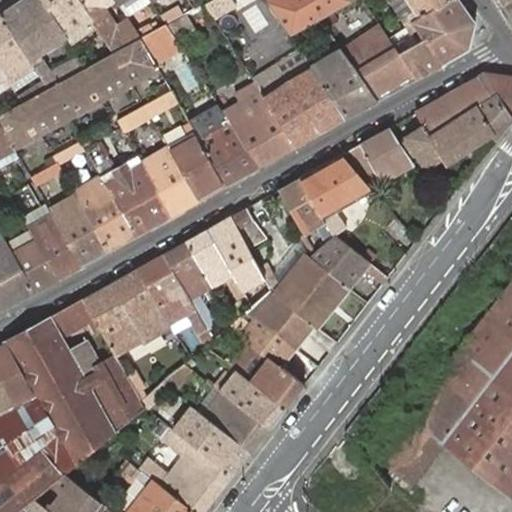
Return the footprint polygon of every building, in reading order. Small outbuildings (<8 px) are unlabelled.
[(44,0),(20,0),(0,14),(35,68),(40,74),(47,70),(38,55),(67,36),(44,0)] [(80,0),(44,0),(67,36),(73,43),(90,32),(95,38),(102,33),(80,0)] [(116,0),(80,0),(102,33),(115,53),(141,38),(137,32),(131,23),(119,31),(105,11),(118,2),(116,0)] [(210,0),(204,3),(213,18),(234,5),(230,0),(210,0)] [(354,0),(267,0),(291,35),(320,19),(354,0)] [(408,0),(415,10),(403,17),(408,24),(412,21),(452,0),(408,0)] [(476,23),(459,0),(452,0),(412,21),(408,24),(413,32),(418,29),(428,43),(442,64),(469,49),(476,23)] [(174,6),(161,14),(166,24),(180,17),(174,6)] [(0,14),(0,13),(0,68),(11,85),(35,68),(0,14)] [(137,32),(141,38),(156,30),(152,24),(137,32)] [(156,30),(141,38),(149,51),(156,63),(181,48),(173,36),(165,24),(156,30)] [(380,24),(380,25),(374,29),(351,44),(343,50),(345,54),(378,100),(417,78),(403,57),(389,37),(380,24)] [(23,104),(0,115),(0,122),(15,148),(159,69),(156,63),(149,51),(141,38),(115,53),(89,67),(49,89),(23,104)] [(417,78),(442,64),(428,43),(403,57),(417,78)] [(343,50),(341,48),(312,65),(313,67),(316,72),(345,54),(343,50)] [(347,117),(378,100),(345,54),(316,72),(347,117)] [(42,78),(44,81),(49,89),(89,67),(81,57),(42,78)] [(313,67),(312,65),(285,80),(319,133),(347,117),(316,72),(313,67)] [(0,68),(0,83),(2,82),(6,88),(11,85),(0,68)] [(236,94),(256,83),(251,74),(231,85),(236,94)] [(478,107),(496,96),(511,119),(511,117),(511,77),(485,74),(416,112),(425,126),(432,137),(478,107)] [(297,145),(319,133),(285,80),(264,94),(267,99),(297,145)] [(44,81),(18,97),(23,104),(49,89),(44,81)] [(262,165),(297,145),(267,99),(264,94),(262,91),(256,83),(219,103),(224,110),(225,112),(262,165)] [(159,99),(172,91),(170,87),(164,90),(156,95),(159,99)] [(163,105),(176,98),(172,91),(159,99),(163,105)] [(146,106),(159,99),(156,95),(143,102),(131,110),(133,114),(146,106)] [(496,96),(478,107),(494,131),(497,137),(511,119),(496,96)] [(149,113),(163,105),(159,99),(146,106),(149,113)] [(136,120),(149,113),(146,106),(133,114),(136,120)] [(494,131),(478,107),(432,137),(425,126),(408,137),(399,142),(406,151),(410,157),(417,152),(427,166),(444,155),(447,161),(494,131)] [(133,114),(131,110),(123,114),(117,118),(119,121),(133,114)] [(227,184),(262,165),(225,112),(224,110),(198,124),(195,119),(190,122),(192,124),(227,184)] [(139,127),(136,120),(133,114),(119,121),(123,128),(126,134),(139,127)] [(0,156),(15,148),(0,122),(0,156)] [(200,200),(227,184),(192,124),(181,130),(186,138),(189,136),(193,143),(178,152),(174,145),(169,147),(200,200)] [(373,137),(343,154),(366,181),(377,174),(391,166),(394,171),(413,161),(410,157),(406,151),(399,142),(390,127),(373,137)] [(67,148),(80,142),(79,139),(66,146),(67,148)] [(67,148),(71,155),(85,149),(80,142),(67,148)] [(52,153),(53,155),(67,148),(66,146),(59,149),(52,153)] [(173,215),(200,200),(169,147),(164,150),(168,157),(153,166),(149,159),(142,162),(173,215)] [(15,148),(0,156),(0,167),(20,156),(15,148)] [(53,155),(58,162),(71,155),(67,148),(53,155)] [(343,154),(301,177),(325,218),(335,234),(343,230),(346,228),(336,212),(374,191),(366,181),(343,154)] [(133,167),(142,162),(139,157),(129,162),(133,167)] [(42,186),(61,172),(54,162),(35,176),(42,186)] [(105,183),(136,235),(173,215),(142,162),(133,167),(129,162),(113,173),(115,178),(105,183)] [(391,166),(377,174),(380,179),(394,171),(391,166)] [(102,178),(105,183),(115,178),(113,173),(102,178)] [(78,197),(109,251),(136,235),(105,183),(102,178),(100,175),(75,191),(78,197)] [(280,189),(305,234),(319,227),(327,241),(335,234),(325,218),(301,177),(280,189)] [(55,217),(83,265),(109,251),(78,197),(74,199),(73,197),(50,209),(55,217)] [(23,216),(29,226),(39,220),(41,224),(55,217),(50,209),(47,202),(23,216)] [(248,208),(232,216),(249,248),(268,237),(254,219),(248,208)] [(232,216),(209,229),(235,275),(238,282),(260,269),(249,248),(232,216)] [(60,279),(83,265),(55,217),(41,224),(39,220),(29,226),(32,230),(60,279)] [(209,229),(187,242),(213,288),(229,279),(237,293),(245,308),(251,304),(243,290),(238,282),(235,275),(209,229)] [(36,292),(60,279),(32,230),(8,244),(36,292)] [(308,253),(275,294),(314,324),(318,328),(350,288),(310,256),(315,251),(305,234),(300,237),(308,253)] [(327,241),(315,251),(310,256),(350,288),(365,269),(370,272),(383,283),(388,276),(384,273),(370,263),(354,249),(335,234),(327,241)] [(0,311),(35,293),(36,292),(8,244),(5,238),(0,240),(0,311)] [(187,242),(164,254),(202,320),(207,317),(207,316),(205,311),(207,310),(198,296),(213,288),(187,242)] [(138,269),(166,317),(171,325),(187,316),(190,321),(193,319),(196,323),(202,320),(164,254),(138,269)] [(115,354),(121,364),(127,360),(122,352),(144,340),(140,333),(166,317),(138,269),(84,299),(95,317),(100,328),(115,354)] [(383,283),(370,272),(362,283),(375,294),(383,283)] [(243,290),(251,304),(273,291),(265,277),(243,290)] [(229,279),(213,288),(221,303),(237,293),(229,279)] [(253,307),(244,314),(250,319),(253,316),(295,348),(308,333),(312,339),(330,351),(337,342),(318,328),(314,324),(275,294),(273,291),(253,307)] [(454,440),(511,485),(511,294),(388,454),(421,481),(454,440)] [(51,318),(10,339),(19,357),(44,345),(49,355),(67,346),(61,337),(90,320),(95,317),(84,299),(51,318)] [(233,324),(229,327),(235,331),(249,342),(258,349),(281,367),(295,348),(253,316),(250,319),(244,314),(241,317),(233,324)] [(96,330),(100,328),(95,317),(90,320),(96,330)] [(207,317),(202,320),(207,328),(212,326),(207,317)] [(202,320),(196,323),(201,332),(207,328),(202,320)] [(214,339),(205,346),(217,355),(235,331),(229,327),(214,339)] [(10,339),(0,343),(0,511),(18,511),(35,498),(43,491),(61,477),(65,473),(72,467),(74,465),(19,357),(10,339)] [(82,373),(100,363),(88,341),(70,351),(82,373)] [(249,342),(231,365),(237,369),(286,407),(304,385),(281,367),(258,349),(249,342)] [(146,408),(142,400),(137,393),(127,375),(121,364),(115,354),(100,363),(82,373),(70,351),(67,346),(49,355),(44,345),(19,357),(74,465),(104,441),(146,408)] [(192,368),(186,363),(168,378),(163,382),(166,385),(174,391),(192,368)] [(269,429),(286,407),(237,369),(220,390),(221,392),(269,429)] [(127,375),(137,393),(143,390),(146,388),(135,370),(127,375)] [(227,371),(215,386),(220,390),(232,374),(227,371)] [(166,385),(163,382),(154,389),(157,393),(166,385)] [(137,393),(142,400),(146,396),(143,390),(137,393)] [(250,453),(269,429),(221,392),(203,415),(204,415),(250,453)] [(146,396),(142,400),(146,408),(152,402),(146,396)] [(233,476),(250,453),(204,415),(203,415),(196,409),(183,427),(178,423),(173,429),(176,432),(185,439),(233,476)] [(193,511),(204,511),(233,476),(185,439),(176,432),(173,429),(164,440),(168,443),(183,455),(163,480),(159,477),(164,471),(148,458),(139,468),(156,482),(193,511)] [(113,511),(193,511),(156,482),(139,468),(131,462),(121,474),(134,484),(119,504),(111,498),(106,505),(109,509),(113,511)] [(93,511),(101,502),(65,473),(61,477),(70,484),(57,501),(43,491),(35,498),(52,511),(93,511)] [(52,511),(35,498),(18,511),(52,511)]
